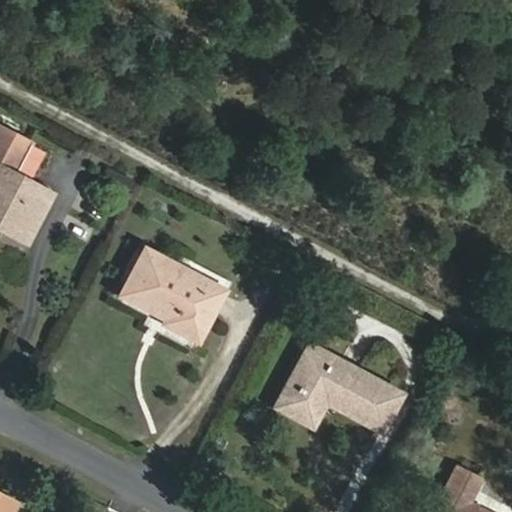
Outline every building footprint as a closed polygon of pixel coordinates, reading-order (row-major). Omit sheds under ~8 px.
[(0,215),(27,230),(47,194),(14,176),(30,144),(0,127),(0,215)] [(0,229),(21,241),(27,230),(0,215),(0,229)] [(140,247),(116,292),(163,318),(160,322),(191,339),(218,290),(172,265),(140,247)] [(280,410),(309,426),(324,399),(378,429),(398,393),(344,363),(305,342),(294,363),(303,369),(280,410)] [(271,405),(280,410),(303,369),(294,363),(271,405)] [(487,511),(467,502),(479,478),(455,466),(431,511),(487,511)]
